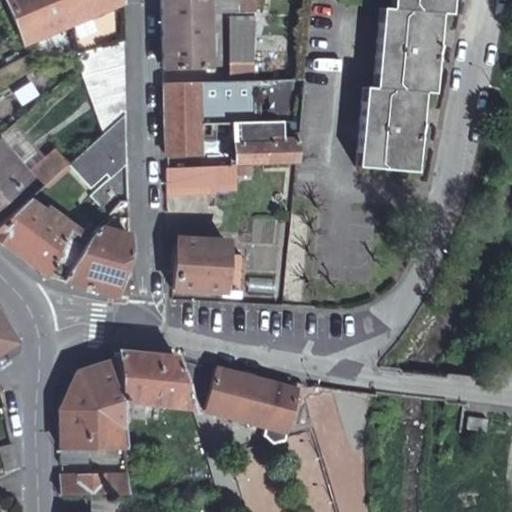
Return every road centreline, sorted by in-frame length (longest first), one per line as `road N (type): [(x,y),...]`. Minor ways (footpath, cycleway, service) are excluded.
road 1 (residential): [(480,0),(427,262),(355,371)]
road 2 (residential): [(136,0),(149,336)]
road 3 (residential): [(149,336),(355,371)]
road 4 (secondary): [(39,511),(42,355)]
